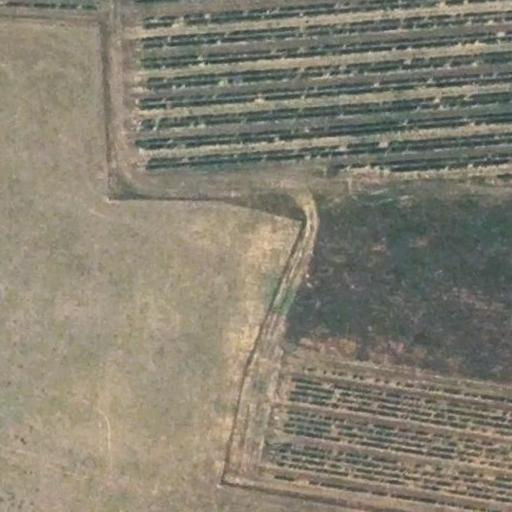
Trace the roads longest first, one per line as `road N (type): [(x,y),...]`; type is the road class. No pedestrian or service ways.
road 1 (track): [(114,20),(131,184),(292,179),(309,207),(312,222),(268,330),(244,471),(455,511)]
road 2 (track): [(0,13),(114,20),(114,0)]
